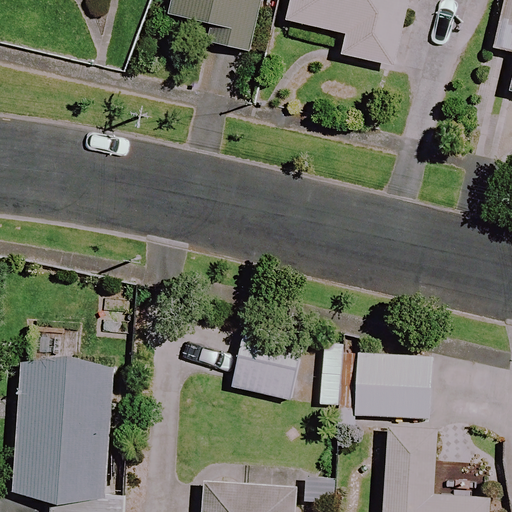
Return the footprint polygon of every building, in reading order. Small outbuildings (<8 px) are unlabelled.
[(259,0),(174,0),(171,20),(218,30),(214,48),(248,55),(259,0)] [(296,0),(291,28),(346,39),(342,60),(397,71),(410,0),(296,0)] [(511,0),(502,0),(492,53),(511,56),(511,86),(510,97),(511,97),(511,0)] [(296,367),(238,356),(231,391),(290,402),(296,367)] [(432,358),(356,357),(355,418),(431,420),(432,358)] [(124,511),(125,510),(98,508),(110,365),(23,358),(11,500),(53,504),(51,511),(124,511)] [(438,435),(390,431),(384,511),(480,511),(484,468),(436,465),(438,435)] [(287,511),(289,490),(205,487),(204,511),(287,511)]
